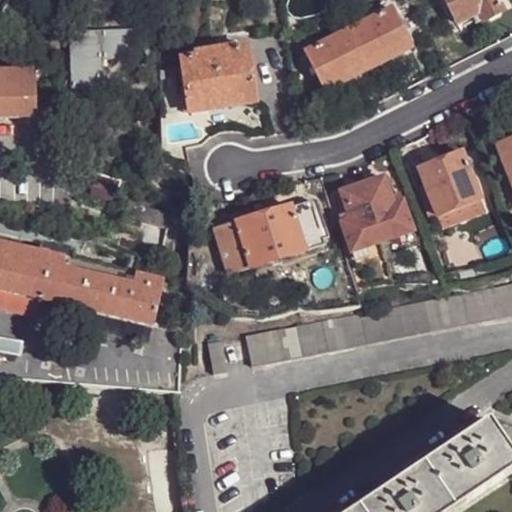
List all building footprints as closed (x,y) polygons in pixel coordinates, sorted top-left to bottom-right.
[(494,0),(441,0),(455,26),(477,15),(483,23),(501,14),(494,0)] [(408,52),(389,13),(347,33),(368,72),(408,52)] [(103,59),(135,58),(134,28),(69,29),(70,87),(103,87),(103,59)] [(368,72),(347,33),(306,54),(326,94),(368,72)] [(182,63),(190,117),(256,106),(256,102),(248,51),(182,63)] [(0,72),(0,123),(43,122),(42,72),(0,72)] [(511,142),(497,147),(511,188),(511,142)] [(480,200),(462,153),(419,169),(425,185),(418,188),(423,202),(430,200),(436,216),(438,215),(479,201),(480,200)] [(97,176),(90,199),(113,206),(120,183),(97,176)] [(383,245),(414,234),(403,204),(393,208),(384,181),(363,189),(383,245)] [(383,245),(363,189),(343,197),(352,223),(343,226),(353,255),(383,245)] [(436,216),(430,200),(423,202),(429,218),(436,216)] [(479,201),(438,215),(442,227),(483,213),(479,201)] [(322,253),(309,206),(234,228),(248,274),(322,253)] [(170,236),(175,222),(133,209),(129,224),(150,230),(170,236)] [(225,281),(248,274),(234,228),(211,233),(225,281)] [(150,230),(143,254),(162,260),(170,236),(150,230)] [(168,286),(0,243),(0,311),(34,321),(38,305),(70,313),(156,335),(168,286)] [(511,287),(261,336),(267,366),(511,318),(511,287)] [(70,313),(38,305),(34,321),(66,328),(70,313)] [(215,375),(230,372),(225,342),(210,345),(215,375)] [(458,511),(511,476),(511,460),(489,426),(358,511),(458,511)]
